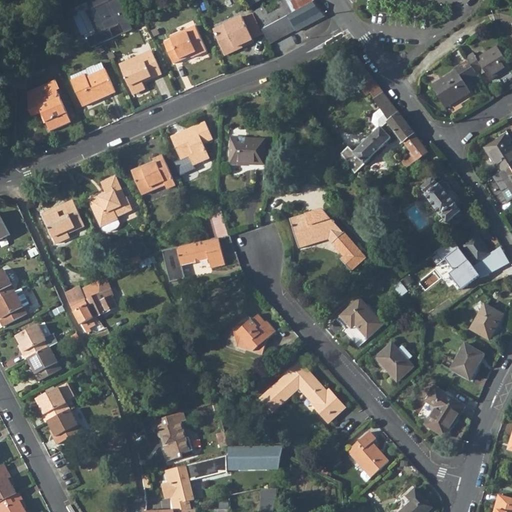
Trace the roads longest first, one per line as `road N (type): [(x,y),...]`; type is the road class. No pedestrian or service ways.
road 1 (residential): [(352,23),(296,59),(0,182)]
road 2 (residential): [(470,480),(428,467),(269,287),(261,250)]
road 3 (residential): [(352,23),(445,143)]
road 4 (residential): [(0,387),(65,511)]
road 5 (residential): [(445,143),(511,249)]
road 6 (residential): [(470,480),(483,427),(511,366)]
